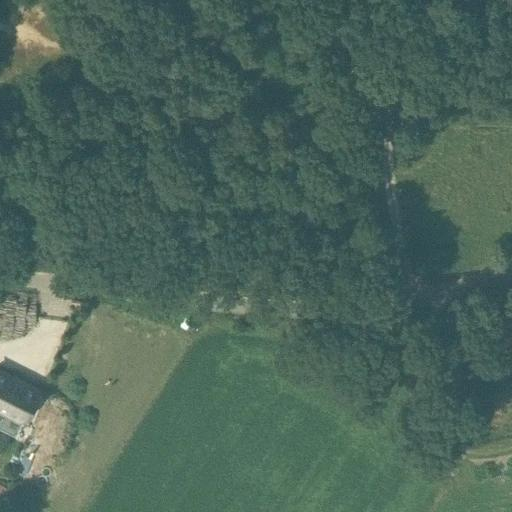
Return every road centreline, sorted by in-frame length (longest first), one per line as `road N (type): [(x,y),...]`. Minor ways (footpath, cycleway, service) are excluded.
road 1 (unclassified): [(511,273),(461,292),(361,309),(0,274)]
road 2 (unknown): [(176,0),(210,69),(268,96),(511,123)]
road 3 (track): [(378,114),(414,302)]
road 4 (track): [(378,114),(426,19),(446,0)]
road 5 (track): [(338,0),(378,114)]
